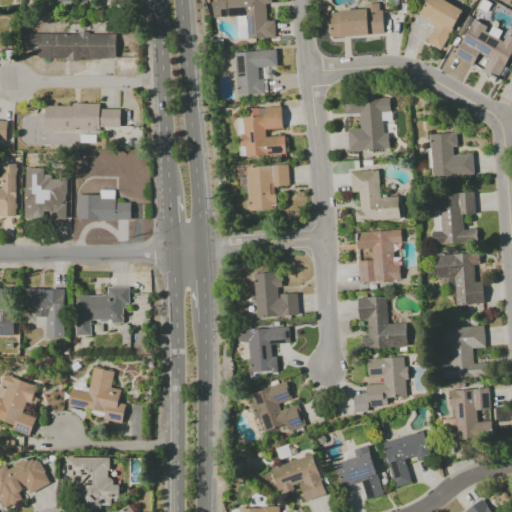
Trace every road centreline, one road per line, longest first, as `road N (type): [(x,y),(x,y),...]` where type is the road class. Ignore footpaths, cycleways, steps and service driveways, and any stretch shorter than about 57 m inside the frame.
road 1 (residential): [(329,369),(302,0)]
road 2 (residential): [(511,258),(500,120),(424,75),(309,73)]
road 3 (primary): [(171,252),(174,511)]
road 4 (primary): [(200,247),(182,0)]
road 5 (residential): [(200,247),(0,254)]
road 6 (primary): [(158,0),(168,197)]
road 7 (primary): [(202,511),(203,322)]
road 8 (residential): [(13,84),(162,83)]
road 9 (residential): [(200,247),(324,239)]
